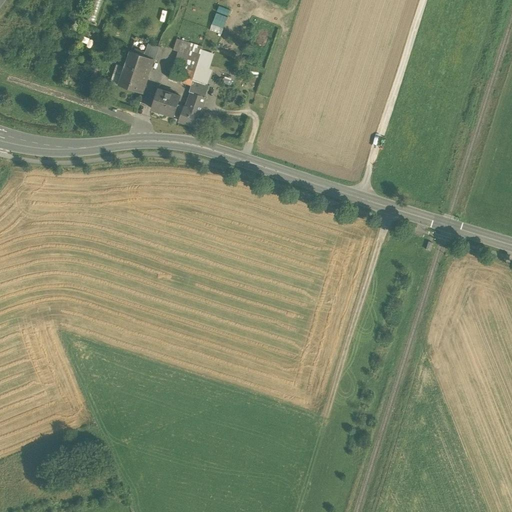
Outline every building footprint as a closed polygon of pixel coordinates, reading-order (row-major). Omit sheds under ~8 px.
[(91,0),(85,20),(95,23),(101,0),(91,0)] [(216,12),(210,29),(222,33),(228,16),(216,12)] [(203,47),(177,39),(174,50),(179,51),(191,55),(199,57),(203,47)] [(150,58),(131,51),(125,67),(144,74),(150,58)] [(191,55),(179,51),(174,65),(187,69),(191,55)] [(199,57),(191,55),(187,69),(195,72),(199,57)] [(187,69),(174,65),(170,77),(191,85),(192,80),(195,72),(187,69)] [(144,74),(125,67),(119,85),(143,93),(146,83),(141,82),(144,74)] [(208,73),(197,69),(193,80),(204,84),(208,73)] [(193,80),(192,80),(191,85),(189,92),(191,92),(205,97),(209,86),(204,84),(193,80)] [(181,96),(158,88),(152,108),(174,116),(178,105),(181,96)] [(191,92),(186,108),(200,112),(205,97),(191,92)] [(178,105),(174,116),(180,118),(179,121),(184,107),(178,105)] [(186,108),(184,107),(179,121),(195,126),(200,112),(186,108)]
